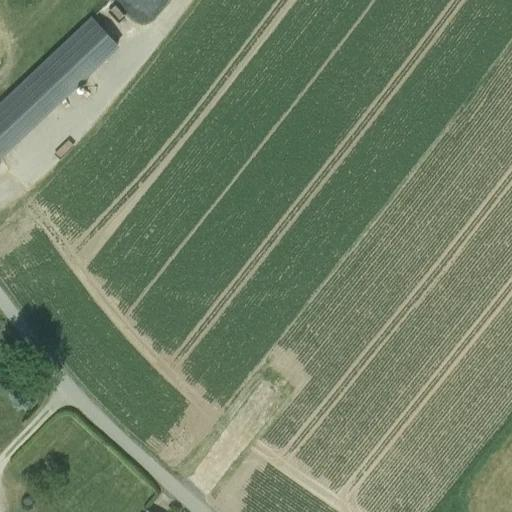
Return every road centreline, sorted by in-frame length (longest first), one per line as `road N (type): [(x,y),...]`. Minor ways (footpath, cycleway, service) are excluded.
road 1 (unclassified): [(201,511),(112,432),(0,298)]
road 2 (track): [(184,0),(53,155),(0,195)]
